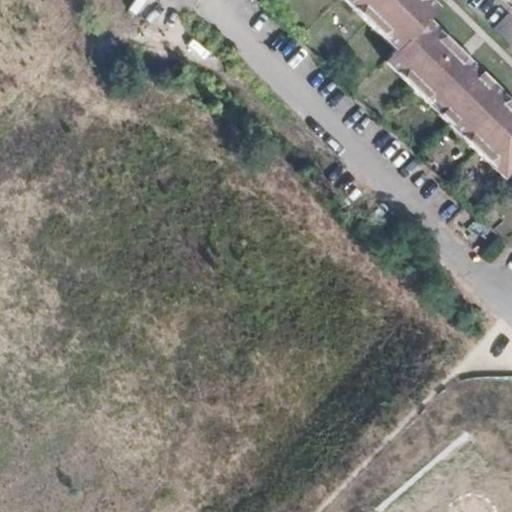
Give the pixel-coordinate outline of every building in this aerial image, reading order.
[(354,8),(346,0),(333,0),(348,14),(354,8)] [(481,168),(488,161),(500,174),(511,162),(511,123),(510,122),(511,120),(511,112),(464,65),(458,70),(446,58),(451,52),(418,21),(429,10),(419,0),(414,0),(411,3),(408,0),(346,0),(354,8),(348,14),(370,36),(376,29),(393,46),(387,53),(382,58),(401,76),(394,83),(416,104),(422,97),(439,113),(433,120),(444,131),(450,124),(468,142),(462,149),(481,168)] [(393,46),(376,29),(370,36),(387,53),(393,46)] [(464,65),(451,52),(446,58),(458,70),(464,65)] [(401,76),(382,58),(376,65),(394,83),(401,76)] [(439,113),(422,97),(416,104),(433,120),(439,113)] [(468,142),(450,124),(444,131),(462,149),(468,142)] [(500,174),(488,161),(481,168),(494,181),(500,174)]
